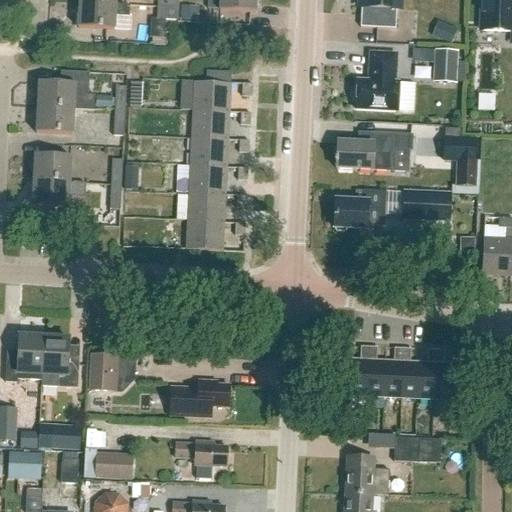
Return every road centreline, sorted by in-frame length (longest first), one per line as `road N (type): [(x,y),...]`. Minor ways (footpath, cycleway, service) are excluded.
road 1 (residential): [(293,290),(0,272)]
road 2 (residential): [(293,290),(305,0)]
road 3 (residential): [(283,511),(293,290)]
road 4 (residential): [(494,324),(293,290)]
road 5 (residential): [(492,511),(494,324)]
